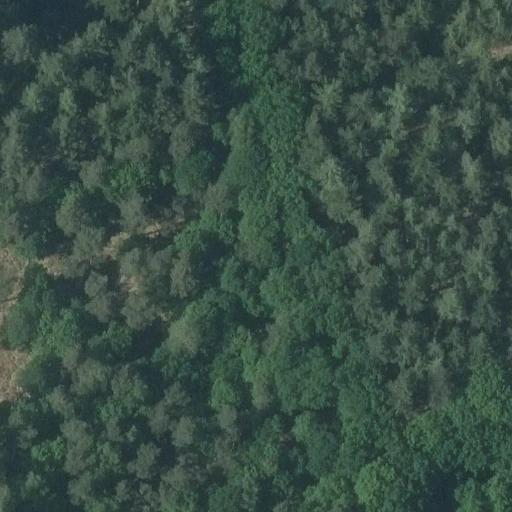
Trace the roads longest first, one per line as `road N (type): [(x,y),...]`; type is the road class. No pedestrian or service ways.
road 1 (track): [(357,490),(248,118)]
road 2 (track): [(511,39),(248,118)]
road 3 (track): [(296,511),(511,428)]
road 4 (track): [(248,118),(213,0)]
